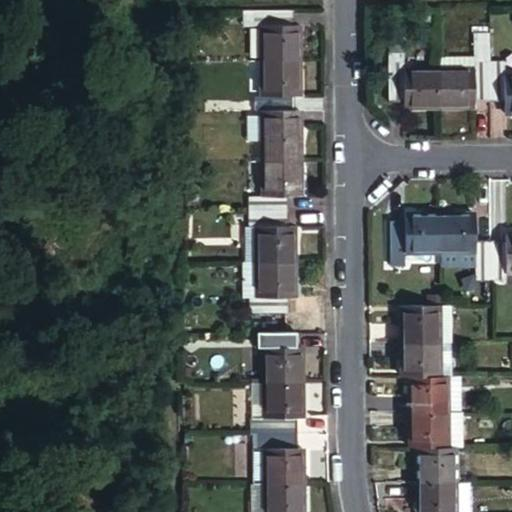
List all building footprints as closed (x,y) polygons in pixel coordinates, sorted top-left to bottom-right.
[(293,37),(293,17),(242,18),(242,38),(262,37),(293,37)] [(262,37),(263,68),(299,68),(299,37),(293,37),(262,37)] [(472,78),(472,107),(491,107),(491,68),(491,48),(472,48),(472,78)] [(390,106),(407,106),(407,79),(407,66),(390,66),(390,106)] [(491,68),(491,107),(508,107),(508,82),(508,67),(491,68)] [(299,68),(263,68),(263,102),(292,102),(300,102),(299,68)] [(440,114),(440,78),(407,79),(407,106),(407,114),(440,114)] [(472,78),(440,78),(440,114),(472,114),(472,107),(472,78)] [(292,102),(263,102),(252,102),(252,118),(264,118),(292,118),(292,102)] [(301,169),(301,118),(292,118),(264,118),(264,170),(301,169)] [(301,169),(264,170),(265,200),(292,200),(301,200),(301,169)] [(292,200),(265,200),(252,200),(253,219),(292,219),(292,200)] [(475,252),(475,239),(475,216),(442,217),(443,252),(475,252)] [(443,252),(442,217),(411,217),(411,222),(411,252),(443,252)] [(292,219),(253,219),(253,238),(262,238),(292,237),(292,219)] [(411,261),(411,252),(411,222),(397,222),(398,261),(411,261)] [(292,237),(262,238),(262,269),(298,269),(298,237),(292,237)] [(511,277),(511,238),(494,239),(495,278),(511,277)] [(475,278),(495,278),(494,239),(475,239),(475,252),(475,278)] [(299,303),(298,269),(262,269),(262,303),(295,303),(299,303)] [(295,303),(262,303),(256,303),(256,319),(295,319),(295,303)] [(406,312),(407,347),(440,347),(440,311),(406,312)] [(296,339),(256,339),(256,356),(265,355),(296,355),(296,339)] [(407,347),(407,385),(413,385),(441,384),(440,347),(407,347)] [(265,355),(266,389),(304,389),(304,355),(296,355),(265,355)] [(449,418),(449,384),(441,384),(413,385),(413,418),(449,418)] [(304,389),(266,389),(266,422),(297,422),(304,422),(304,389)] [(450,453),(449,418),(413,418),(414,453),(422,453),(450,453)] [(297,439),(297,422),(266,422),(257,422),(257,440),(297,439)] [(297,439),(257,440),(257,457),(270,457),(297,456),(297,439)] [(450,453),(422,453),(422,489),(459,488),(458,453),(450,453)] [(297,456),(270,457),(270,490),(306,490),(305,456),(297,456)] [(422,489),(422,511),(458,511),(459,488),(422,489)] [(305,511),(306,490),(270,490),(270,511),(305,511)]
